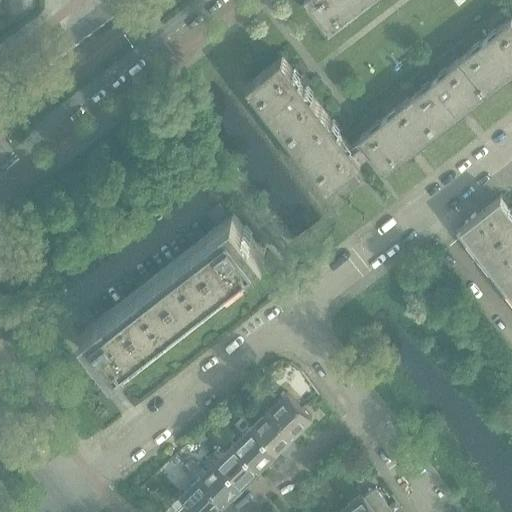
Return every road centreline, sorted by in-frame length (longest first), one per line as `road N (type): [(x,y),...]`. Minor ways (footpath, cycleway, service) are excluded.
road 1 (residential): [(63,500),(290,314)]
road 2 (residential): [(290,314),(511,142)]
road 3 (residential): [(0,168),(208,0)]
road 4 (residential): [(243,511),(363,413)]
road 5 (residential): [(363,413),(290,314)]
road 6 (residential): [(435,511),(363,413)]
